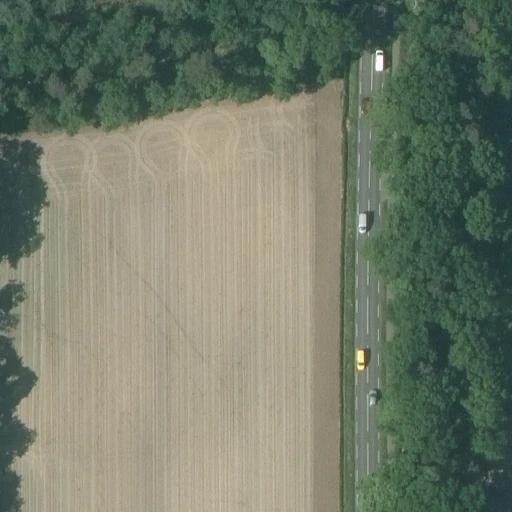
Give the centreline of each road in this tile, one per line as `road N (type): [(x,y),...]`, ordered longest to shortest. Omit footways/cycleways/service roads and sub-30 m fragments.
road 1 (primary): [(370,511),(373,0)]
road 2 (track): [(0,66),(373,1)]
